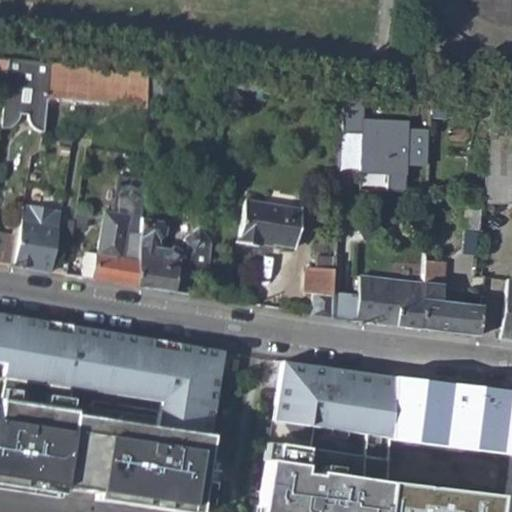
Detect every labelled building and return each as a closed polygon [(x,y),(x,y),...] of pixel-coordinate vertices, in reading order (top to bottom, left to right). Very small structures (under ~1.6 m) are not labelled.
[(2,75),(0,96),(0,127),(10,122),(14,113),(23,113),(26,124),(38,130),(42,99),(46,63),(3,58),(2,75)] [(46,63),(42,99),(144,109),(146,73),(46,63)] [(422,167),(424,130),(406,128),(405,121),(359,119),(357,173),(386,175),(385,190),(401,191),(403,167),(422,167)] [(511,123),(488,123),(481,199),(511,199),(511,123)] [(38,130),(36,150),(51,151),(54,132),(38,130)] [(242,202),(236,244),(257,248),(258,243),(292,248),(298,211),(242,202)] [(17,220),(11,267),(48,273),(55,212),(18,206),(17,220)] [(93,254),(88,279),(134,287),(136,260),(119,258),(121,243),(125,216),(100,212),(93,254)] [(136,260),(134,287),(171,293),(174,271),(174,267),(182,260),(204,263),(205,240),(192,226),(178,239),(183,246),(183,250),(157,246),(158,239),(163,235),(164,226),(158,219),(138,216),(137,246),(136,260)] [(121,243),(119,258),(136,260),(137,246),(121,243)] [(82,252),(78,277),(88,279),(93,254),(82,252)] [(345,258),(333,257),(332,268),(332,292),(344,294),(345,258)] [(174,267),(174,271),(203,274),(204,263),(182,260),(174,267)] [(440,261),(421,260),(421,283),(439,284),(440,261)] [(311,267),(308,294),(310,294),(309,314),(331,317),(332,292),(332,268),(311,267)] [(344,294),(332,292),(331,317),(420,328),(421,283),(357,276),(355,295),(344,294)] [(511,279),(506,279),(498,338),(511,339),(511,279)] [(439,284),(421,283),(420,328),(476,335),(479,308),(439,302),(439,284)] [(114,332),(0,314),(0,485),(87,498),(100,419),(59,413),(64,386),(104,392),(114,332)] [(100,419),(87,498),(175,511),(196,511),(221,350),(114,332),(104,392),(154,400),(149,426),(100,419)] [(280,360),(271,418),(363,433),(361,478),(315,471),(314,474),(300,472),(304,447),(267,441),(255,511),(381,511),(384,497),(391,376),(280,360)] [(506,390),(406,377),(403,439),(419,441),(421,423),(478,430),(470,490),(495,493),(498,467),(501,436),(506,390)] [(511,390),(506,390),(501,436),(511,437),(511,390)] [(495,493),(495,497),(510,498),(511,480),(511,469),(498,467),(495,493)]
